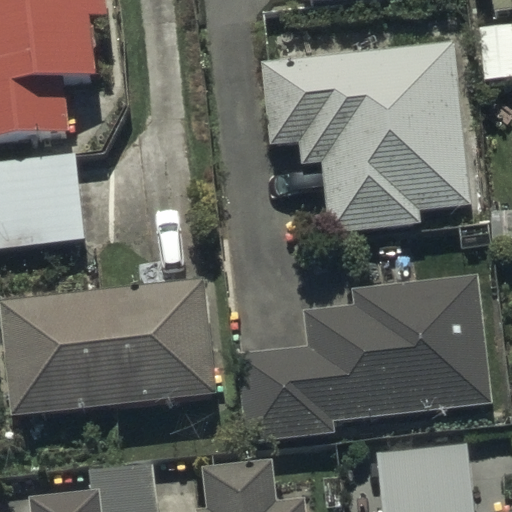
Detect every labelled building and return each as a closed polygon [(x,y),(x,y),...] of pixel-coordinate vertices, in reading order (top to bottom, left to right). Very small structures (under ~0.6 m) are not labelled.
[(0,0),(0,134),(74,126),(69,81),(102,77),(96,19),(115,17),(113,0),(0,0)] [(483,204),(465,44),(267,66),(275,143),(303,140),(306,166),(327,164),(334,233),(430,222),(428,210),(483,204)] [(68,164),(0,171),(0,259),(78,251),(68,164)] [(493,412),(478,288),(351,304),(353,320),(306,326),(310,360),(230,369),(241,453),(334,441),(333,432),(493,412)] [(214,405),(201,293),(0,316),(0,417),(2,430),(214,405)] [(480,511),(473,447),(384,457),(389,511),(480,511)] [(95,497),(34,503),(34,511),(166,511),(162,463),(93,469),(95,497)] [(280,463),(210,471),(215,511),(212,511),(314,511),(313,502),(285,506),(280,463)]
